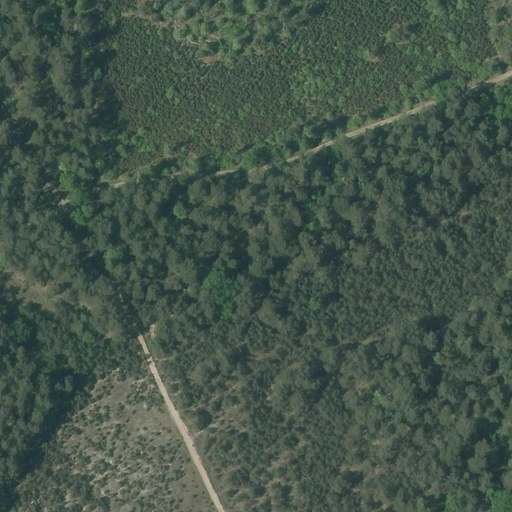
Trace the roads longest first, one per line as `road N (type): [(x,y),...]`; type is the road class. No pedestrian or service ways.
road 1 (track): [(0,116),(133,323),(223,511)]
road 2 (track): [(101,194),(307,150),(511,69)]
road 3 (track): [(75,0),(101,194)]
